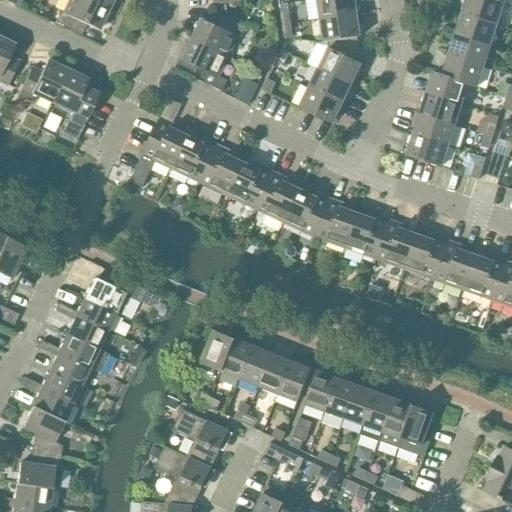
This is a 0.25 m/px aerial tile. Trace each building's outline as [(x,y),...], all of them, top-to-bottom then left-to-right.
[(108,10),(86,0),(69,0),(63,14),(60,12),(55,23),(81,35),(86,25),(98,31),(108,10)] [(86,0),(108,10),(112,0),(86,0)] [(317,0),(321,20),(357,15),(354,0),(317,0)] [(497,26),(503,5),(488,0),(467,0),(462,15),(497,26)] [(289,13),(280,14),(282,26),(301,23),(301,20),(291,22),(289,13)] [(357,15),(321,20),(324,42),(328,42),(358,38),(360,37),(357,15)] [(490,46),(497,26),(462,15),(456,35),(490,46)] [(193,40),(229,57),(238,37),(241,38),(246,28),(223,17),(218,27),(203,20),(193,40)] [(292,30),(302,28),(301,23),(282,26),(284,39),(293,37),(292,30)] [(484,67),(490,46),(456,35),(449,56),(484,67)] [(0,38),(0,82),(8,86),(19,62),(9,58),(15,46),(0,38)] [(358,38),(328,42),(329,48),(319,69),(351,84),(361,64),(358,62),(363,50),(359,48),(358,38)] [(229,57),(193,40),(183,61),(198,68),(194,78),(223,92),(228,82),(219,77),(229,57)] [(449,56),(443,75),(443,76),(468,84),(468,85),(477,88),(477,87),(484,67),(449,56)] [(52,103),(68,71),(47,61),(41,73),(31,68),(20,92),(30,97),(32,94),(52,103)] [(319,69),(309,88),(342,104),(351,84),(319,69)] [(68,71),(52,103),(72,113),(62,134),(76,141),(96,99),(82,93),(88,81),(68,71)] [(461,105),(468,85),(468,84),(443,76),(443,75),(434,72),(427,94),(461,105)] [(270,95),(276,83),(268,79),(263,91),(270,95)] [(309,88),(300,109),(332,124),(342,104),(309,88)] [(455,125),(461,105),(427,94),(420,114),(455,125)] [(511,109),(511,98),(507,97),(503,109),(511,112),(511,109)] [(448,146),(455,125),(420,114),(414,135),(448,146)] [(160,118),(143,155),(130,181),(142,188),(155,161),(171,169),(169,173),(171,174),(173,170),(172,169),(187,137),(170,128),(173,124),(160,118)] [(484,135),(493,138),(497,126),(488,123),(484,135)] [(407,157),(426,163),(441,168),(448,146),(414,135),(407,157)] [(493,138),(484,135),(481,147),(489,149),(493,138)] [(172,169),(173,170),(199,182),(197,186),(199,187),(201,183),(200,183),(218,146),(206,140),(204,145),(187,137),(172,169)] [(229,151),(218,146),(200,183),(201,183),(227,195),(225,200),(227,201),(229,197),(228,196),(244,164),(227,155),(229,151)] [(487,176),(499,180),(507,157),(494,153),(487,176)] [(228,196),(229,197),(255,209),(253,213),(255,214),(257,210),(256,209),(274,173),(263,167),(260,172),(244,164),(228,196)] [(471,177),(479,180),(483,168),(475,165),(471,177)] [(257,210),(283,222),(281,227),(283,228),(285,223),(284,223),(300,190),(283,182),(285,178),(274,173),(256,209),(257,210)] [(314,242),(315,238),(314,237),(330,200),(319,194),(316,198),(300,190),(284,223),(285,223),(313,237),(311,241),(314,242)] [(314,237),(315,238),(345,248),(343,253),(345,253),(347,249),(346,248),(358,214),(340,208),(342,204),(330,200),(314,237)] [(375,264),(376,259),(375,259),(389,220),(377,216),(376,221),(358,214),(346,248),(347,249),(374,258),(373,263),(375,264)] [(401,225),(389,220),(375,259),(376,259),(404,269),(402,274),(404,274),(406,270),(405,269),(417,235),(399,229),(401,225)] [(434,242),(417,235),(405,269),(406,270),(433,279),(431,284),(434,285),(435,280),(434,280),(448,241),(436,237),(434,242)] [(7,239),(0,253),(0,274),(11,280),(26,248),(7,239)] [(460,246),(448,241),(434,280),(435,280),(462,290),(461,294),(458,302),(460,303),(463,295),(465,291),(464,290),(476,256),(458,250),(460,246)] [(465,291),(492,300),(490,305),(492,306),(494,301),(493,301),(507,262),(495,258),(493,262),(476,256),(464,290),(465,291)] [(511,263),(507,262),(493,301),(494,301),(511,307),(511,263)] [(93,279),(84,298),(116,314),(120,316),(129,297),(138,302),(144,290),(135,286),(112,274),(102,270),(97,281),(93,279)] [(107,332),(116,314),(84,298),(77,313),(68,309),(64,316),(73,320),(75,317),(107,332)] [(64,316),(68,309),(59,304),(55,312),(64,316)] [(18,315),(4,308),(0,306),(0,319),(13,326),(18,315)] [(75,317),(73,320),(66,335),(98,350),(107,332),(75,317)] [(221,372),(234,339),(214,331),(200,368),(214,374),(216,370),(221,372)] [(47,353),(56,357),(58,353),(89,369),(98,350),(66,335),(59,350),(50,345),(47,353)] [(253,347),(234,339),(221,372),(240,379),(253,347)] [(47,353),(50,345),(41,341),(38,349),(47,353)] [(272,354),(253,347),(240,379),(259,387),(272,354)] [(58,353),(56,357),(49,372),(81,387),(89,369),(58,353)] [(278,395),(291,362),(272,354),(259,387),(278,395)] [(291,362),(278,395),(298,402),(311,370),(291,362)] [(72,405),(81,387),(49,372),(42,386),(33,382),(29,390),(38,394),(40,390),(72,405)] [(325,412),(337,379),(316,372),(305,405),(325,412)] [(29,390),(33,382),(24,378),(20,385),(29,390)] [(356,386),(337,379),(325,412),(344,419),(356,386)] [(375,393),(356,386),(344,419),(363,426),(375,393)] [(63,424),(72,405),(40,390),(38,394),(31,409),(63,424)] [(207,406),(211,398),(201,393),(197,402),(207,406)] [(375,393),(363,426),(360,435),(379,442),(394,399),(375,393)] [(169,397),(164,406),(175,411),(180,402),(169,397)] [(211,398),(207,406),(216,411),(221,402),(211,398)] [(414,406),(394,399),(379,442),(399,449),(414,406)] [(425,458),(431,441),(431,440),(425,438),(434,413),(414,406),(399,449),(425,458)] [(63,424),(31,409),(22,428),(34,434),(32,452),(60,456),(62,446),(54,443),(63,424)] [(194,441),(187,457),(187,458),(211,469),(223,444),(227,446),(233,434),(183,410),(173,431),(194,441)] [(244,424),(248,415),(238,411),(234,419),(244,424)] [(250,411),(248,415),(244,424),(253,428),(257,420),(255,419),(257,414),(250,411)] [(276,429),(272,437),(281,442),(286,433),(276,429)] [(293,437),(289,446),(299,450),(303,442),(301,441),(303,434),(296,431),(293,437)] [(264,454),(279,461),(286,465),(285,469),(297,475),(304,460),(293,454),(270,443),(264,454)] [(154,447),(150,456),(158,459),(162,450),(154,447)] [(177,478),(165,504),(164,505),(193,507),(205,481),(210,483),(215,471),(211,469),(187,458),(187,457),(165,447),(155,468),(177,478)] [(492,469),(511,477),(511,451),(505,448),(500,458),(498,457),(492,469)] [(327,464),(331,455),(322,450),(317,459),(327,464)] [(59,468),(60,456),(32,452),(30,464),(19,463),(16,484),(51,488),(59,490),(61,469),(59,468)] [(331,455),(327,464),(337,468),(341,460),(331,455)] [(318,477),(322,468),(312,463),(308,472),(318,477)] [(322,468),(318,477),(328,481),(332,473),(322,468)] [(364,481),(368,472),(359,468),(355,477),(364,481)] [(511,511),(511,477),(492,469),(487,480),(489,481),(484,491),(509,503),(504,511),(511,511)] [(368,472),(364,481),(374,486),(378,477),(368,472)] [(355,494),(359,485),(349,481),(345,489),(355,494)] [(3,507),(13,508),(13,504),(48,509),(51,488),(16,484),(14,500),(4,498),(3,507)] [(267,485),(254,511),(278,511),(287,495),(267,485)] [(359,485),(355,494),(364,499),(368,490),(359,485)] [(425,497),(413,491),(403,486),(397,497),(420,508),(425,497)] [(301,511),(305,503),(287,495),(278,511),(301,511)] [(129,501),(127,511),(139,511),(141,503),(129,501)] [(142,502),(141,511),(197,511),(198,507),(193,507),(164,505),(165,504),(142,502)] [(301,511),(323,511),(305,503),(301,511)]
